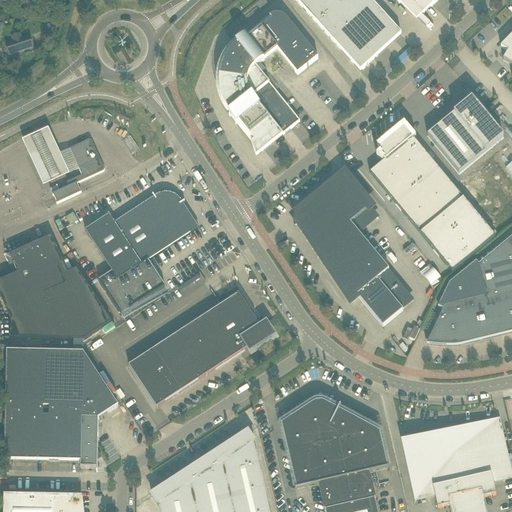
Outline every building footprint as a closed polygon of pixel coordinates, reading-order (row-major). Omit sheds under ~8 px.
[(401,35),(369,0),(294,0),(295,0),(360,72),(401,35)] [(438,0),(394,0),(399,5),(400,5),(400,4),(404,0),(408,0),(423,15),(438,0)] [(318,59),(290,24),(286,19),(285,18),(283,17),(282,16),(280,16),(278,15),(277,15),(276,16),(275,16),(273,16),(272,16),(271,17),(270,18),(272,21),(247,40),(245,38),(236,45),(237,46),(238,48),(239,47),(255,68),(256,68),(277,50),(297,75),(318,59)] [(9,23),(0,28),(0,29),(4,37),(13,32),(9,23)] [(511,36),(500,48),(508,52),(503,61),(511,66),(511,76),(511,78),(511,77),(511,36)] [(14,43),(6,46),(9,56),(32,49),(29,38),(21,41),(14,43)] [(300,122),(256,68),(255,68),(239,47),(238,48),(237,46),(233,50),(230,53),(227,57),(225,61),(223,66),(221,71),(220,76),(219,81),(219,86),(219,91),(221,96),(222,101),(223,103),(224,106),(225,108),(226,111),(227,113),(229,116),(236,125),(239,123),(254,142),(251,144),(256,157),(300,122)] [(472,100),(427,137),(459,175),(504,138),(472,100)] [(48,125),(21,138),(43,184),(78,168),(70,150),(68,147),(60,151),(48,125)] [(385,161),(369,174),(452,274),(495,238),(491,234),(404,127),(381,146),(382,148),(380,150),(380,152),(382,155),(380,156),(385,161)] [(77,185),(103,173),(104,172),(104,171),(104,170),(104,169),(92,143),(91,142),(91,141),(90,141),(89,141),(88,141),(70,150),(78,168),(82,177),(67,184),(69,188),(52,196),(55,201),(57,205),(81,194),(79,189),(77,185)] [(301,221),(301,222),(301,223),(301,224),(301,225),(301,226),(302,227),(302,228),(302,229),(302,230),(303,230),(303,231),(304,232),(304,233),(305,234),(306,235),(318,250),(325,258),(356,232),(350,225),(371,208),(351,184),(344,177),(309,206),(308,207),(307,207),(307,208),(306,209),(305,209),(305,210),(304,211),(304,212),(303,213),(303,214),(302,215),(302,216),(302,217),(301,218),(301,219),(301,220),(301,221)] [(85,232),(112,273),(98,282),(121,317),(165,288),(148,262),(199,229),(183,205),(185,203),(184,202),(182,204),(180,200),(175,196),(170,194),(164,194),(158,195),(154,198),(153,196),(152,196),(154,199),(114,224),(109,216),(85,232)] [(325,258),(321,261),(327,269),(340,284),(337,287),(348,304),(353,300),(357,297),(383,328),(390,322),(403,311),(390,295),(401,286),(360,236),(356,232),(325,258)] [(50,288),(68,275),(51,238),(10,257),(18,275),(0,282),(0,297),(11,322),(11,340),(84,341),(50,288)] [(445,308),(428,343),(440,345),(451,345),(461,345),(471,343),(496,337),(511,333),(511,238),(479,266),(476,263),(449,285),(440,304),(439,305),(441,306),(445,308)] [(77,271),(68,275),(50,288),(84,341),(111,324),(77,271)] [(156,409),(245,351),(249,348),(247,346),(250,344),(251,347),(268,336),(268,335),(271,333),(266,325),(259,329),(257,326),(259,325),(257,321),(255,322),(251,316),(255,314),(238,288),(217,301),(222,308),(129,367),(156,409)] [(413,333),(409,343),(413,345),(417,334),(413,333)] [(80,462),(80,469),(97,469),(98,419),(118,406),(83,353),(7,352),(4,461),(80,462)] [(388,468),(382,443),(379,433),(362,424),(362,422),(357,419),(356,421),(339,411),(343,405),(342,404),(338,411),(325,404),(322,403),(319,403),(315,403),(313,405),(298,414),(297,413),(292,416),(293,418),(281,425),(296,489),(295,490),(319,485),(325,511),(377,511),(369,473),(389,469),(389,468),(388,468)] [(418,440),(405,453),(416,500),(434,496),(437,509),(449,506),(450,511),(487,511),(484,498),(496,495),(493,482),(511,478),(498,422),(418,440)] [(270,511),(255,444),(248,434),(209,459),(204,462),(205,463),(196,469),(195,468),(190,471),(191,471),(152,497),(159,507),(159,511),(270,511)] [(80,511),(78,498),(69,498),(4,497),(3,511),(80,511)]
